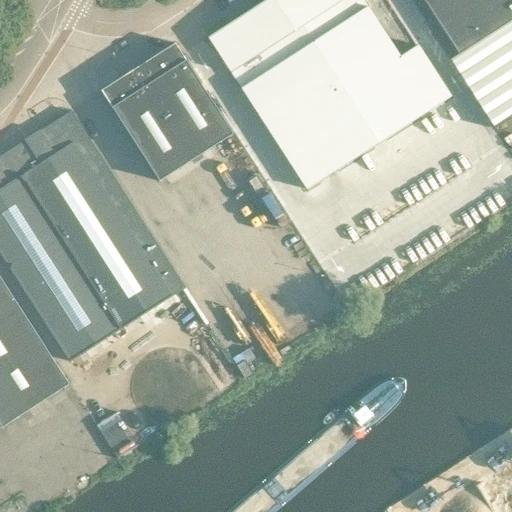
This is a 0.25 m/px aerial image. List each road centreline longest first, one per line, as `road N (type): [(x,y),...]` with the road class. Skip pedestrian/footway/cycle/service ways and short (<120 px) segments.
road 1 (unknown): [(173,0),(283,182),(320,215),(348,214),(379,198),(461,140),(467,125),(464,105),(401,0)]
road 2 (unknown): [(90,18),(74,67),(83,90),(203,278),(190,301),(95,376)]
road 3 (unclassified): [(61,6),(105,24),(142,21),(173,0)]
